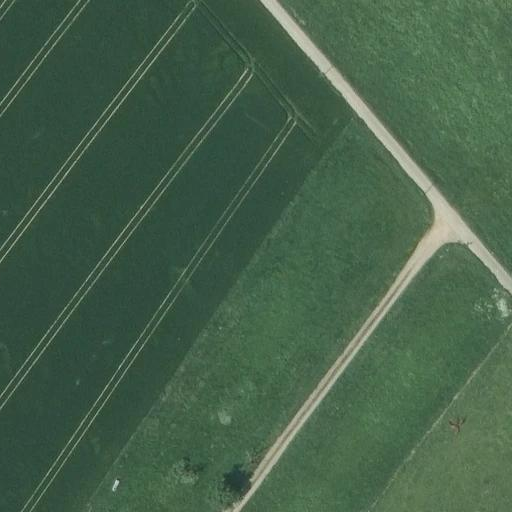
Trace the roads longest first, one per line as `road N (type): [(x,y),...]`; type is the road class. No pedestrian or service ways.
road 1 (track): [(262,0),(511,294)]
road 2 (track): [(448,218),(223,511)]
